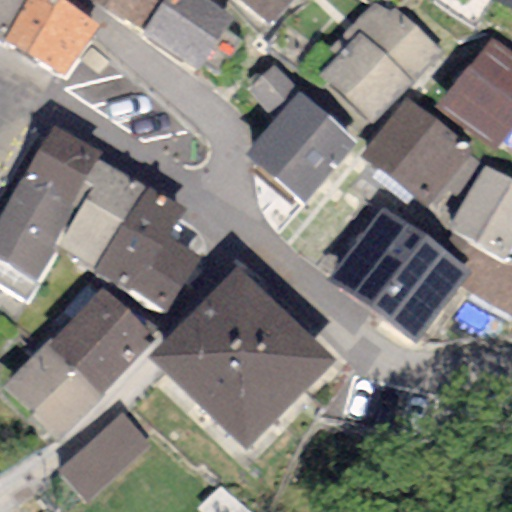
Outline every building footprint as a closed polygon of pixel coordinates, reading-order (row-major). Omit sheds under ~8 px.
[(0,0),(0,43),(2,45),(28,0),(0,0)] [(58,0),(28,0),(2,45),(62,80),(99,25),(58,0)] [(93,0),(142,31),(165,0),(93,0)] [(208,0),(165,0),(142,31),(199,70),(235,19),(208,0)] [(296,0),(238,0),(271,29),(296,0)] [(511,0),(497,0),(511,9),(511,0)] [(375,3),(328,49),(337,57),(320,78),(372,124),(443,53),(393,9),(389,13),(375,3)] [(511,53),(490,39),(434,108),(495,151),(502,142),(511,128),(511,53)] [(275,121),(299,94),(274,67),(249,90),(275,121)] [(358,145),(299,94),(275,121),(243,158),(301,209),(358,145)] [(475,152),(408,102),(361,157),(426,208),(475,152)] [(53,244),(96,160),(101,151),(52,125),(0,218),(0,261),(36,282),(59,247),(53,244)] [(511,128),(502,142),(511,150),(511,128)] [(96,270),(148,188),(96,160),(53,244),(59,247),(96,270)] [(511,251),(511,182),(485,166),(449,229),(506,262),(511,251)] [(187,210),(148,188),(96,270),(166,313),(207,261),(170,237),(187,210)] [(469,273),(381,208),(327,280),(416,345),(469,273)] [(238,267),(151,359),(246,451),(335,361),(238,267)] [(101,287),(5,385),(58,443),(152,340),(101,287)] [(122,413),(60,470),(86,503),(150,446),(122,413)]
